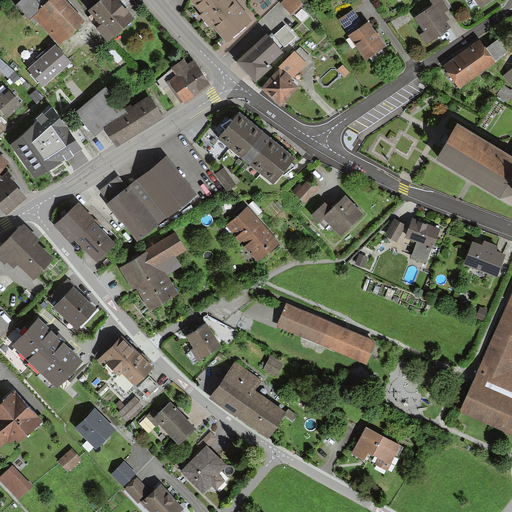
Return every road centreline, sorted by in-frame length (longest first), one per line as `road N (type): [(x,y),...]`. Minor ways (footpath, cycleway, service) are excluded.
road 1 (residential): [(318,142),(511,6)]
road 2 (tertiary): [(233,81),(37,204)]
road 3 (tertiary): [(511,230),(364,170),(318,142)]
road 4 (track): [(247,287),(282,266),(347,257),(410,190)]
road 5 (residential): [(32,207),(145,343)]
road 6 (residential): [(145,343),(198,396),(278,451)]
road 7 (residential): [(278,451),(385,511)]
